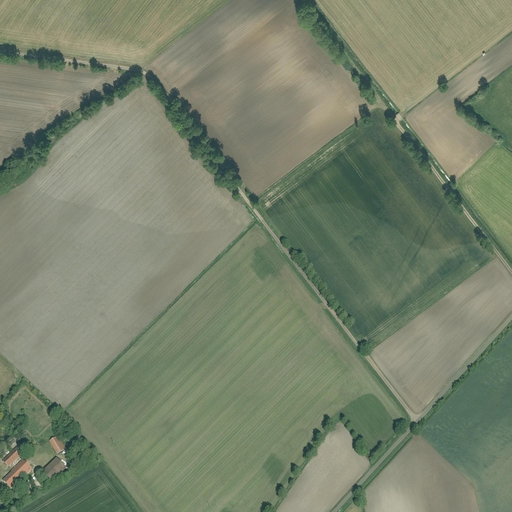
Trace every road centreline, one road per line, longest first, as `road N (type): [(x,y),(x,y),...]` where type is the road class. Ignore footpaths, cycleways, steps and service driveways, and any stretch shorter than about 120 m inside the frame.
road 1 (unclassified): [(0,50),(149,76),(417,421)]
road 2 (track): [(396,123),(511,272)]
road 3 (unclassified): [(417,421),(511,317)]
road 4 (unclassified): [(334,511),(417,421)]
